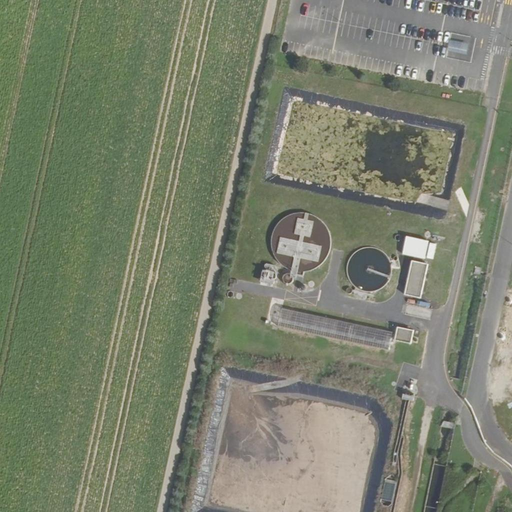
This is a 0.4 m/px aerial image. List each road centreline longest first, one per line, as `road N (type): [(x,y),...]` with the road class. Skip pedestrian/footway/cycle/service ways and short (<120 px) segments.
road 1 (track): [(163,511),(273,0)]
road 2 (unknown): [(299,1),(298,44),(474,76),(486,38)]
road 3 (unknown): [(486,38),(299,1)]
